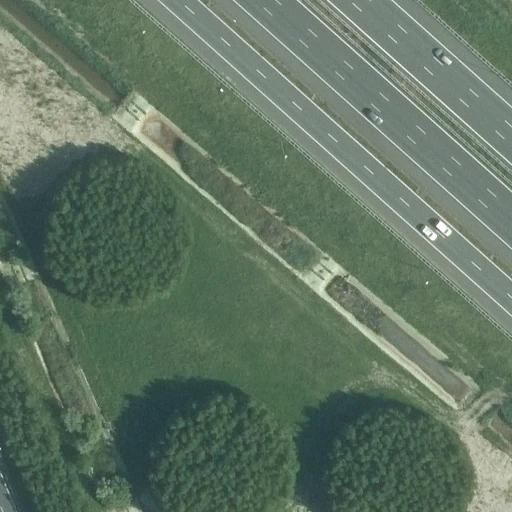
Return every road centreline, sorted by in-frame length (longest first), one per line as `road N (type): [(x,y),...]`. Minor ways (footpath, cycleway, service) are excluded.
road 1 (motorway): [(173,0),(511,300)]
road 2 (motorway): [(264,0),(511,221)]
road 3 (motorway): [(511,140),(355,0)]
